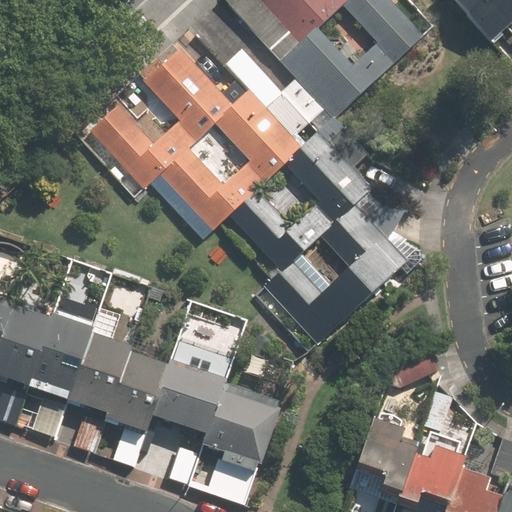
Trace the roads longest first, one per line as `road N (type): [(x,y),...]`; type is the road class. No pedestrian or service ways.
road 1 (residential): [(511,396),(480,370),(468,344),(458,219),(468,184),(511,130)]
road 2 (residential): [(146,511),(0,462)]
